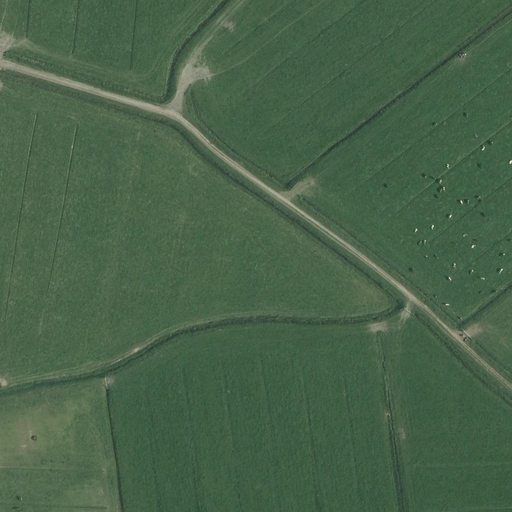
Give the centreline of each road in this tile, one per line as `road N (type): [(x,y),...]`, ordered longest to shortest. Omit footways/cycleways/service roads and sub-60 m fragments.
road 1 (track): [(511,391),(393,284),(181,122),(187,65),(240,0)]
road 2 (track): [(181,122),(0,67)]
